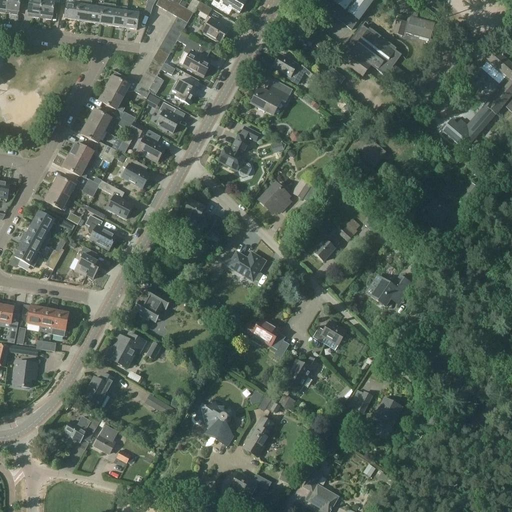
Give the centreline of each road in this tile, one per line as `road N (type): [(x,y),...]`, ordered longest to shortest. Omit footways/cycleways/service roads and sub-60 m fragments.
road 1 (residential): [(401,368),(186,165)]
road 2 (residential): [(38,168),(100,50),(0,36)]
road 3 (unclassified): [(186,165),(277,0)]
road 4 (residential): [(197,511),(30,473)]
road 5 (unclassified): [(15,433),(59,394),(110,306)]
road 6 (unclassified): [(110,306),(186,165)]
road 7 (track): [(511,477),(401,368)]
